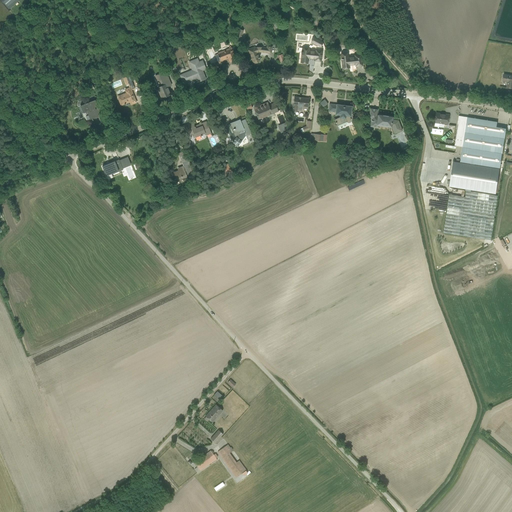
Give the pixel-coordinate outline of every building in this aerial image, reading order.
[(1,0),(10,10),(22,0),(1,0)] [(255,45),(245,49),(250,63),(258,59),(256,54),(269,56),(271,46),(255,45)] [(231,47),(211,55),(215,64),(236,58),(231,47)] [(300,49),(299,63),(306,63),(307,59),(315,60),(316,52),(307,52),(307,49),(300,49)] [(361,55),(341,55),(341,70),(347,70),(347,64),(361,64),(361,55)] [(190,71),(177,77),(182,85),(202,77),(201,73),(205,71),(200,62),(196,62),(195,59),(186,62),(190,71)] [(153,87),(156,100),(169,95),(167,87),(171,84),(165,72),(152,77),(157,86),(153,87)] [(511,76),(500,75),(500,83),(505,84),(505,89),(511,90),(511,76)] [(123,94),(113,97),(121,107),(132,104),(128,93),(130,89),(128,87),(122,90),(123,94)] [(307,98),(292,96),(291,106),(306,108),(307,98)] [(251,106),(256,117),(276,108),(273,101),(267,104),(265,100),(251,106)] [(84,111),(80,111),(86,122),(97,118),(97,110),(92,108),(91,102),(82,105),(84,111)] [(353,106),(328,104),(328,116),(339,117),(342,126),(352,124),(353,106)] [(399,118),(395,120),(395,111),(380,111),(380,107),(371,107),(371,129),(380,129),(380,124),(392,124),(397,134),(405,131),(399,118)] [(450,115),(436,113),(435,122),(448,124),(450,115)] [(243,119),(226,126),(234,145),(252,137),(243,119)] [(467,119),(466,128),(497,132),(498,123),(467,119)] [(188,141),(196,143),(210,138),(203,123),(195,126),(191,121),(179,125),(188,141)] [(461,137),(462,127),(454,126),(453,136),(461,137)] [(324,130),(315,127),(312,138),(321,140),(324,130)] [(461,139),(429,135),(424,175),(427,176),(426,185),(431,186),(429,199),(434,200),(432,215),(433,215),(432,229),(489,237),(502,132),(497,132),(466,128),(462,127),(461,137),(461,139)] [(117,160),(99,166),(103,176),(122,170),(117,160)] [(169,170),(174,184),(193,177),(187,161),(169,170)] [(222,410),(217,405),(207,416),(212,421),(222,410)] [(224,431),(220,427),(212,436),(216,440),(224,431)] [(225,445),(217,452),(237,476),(245,469),(225,445)] [(200,464),(214,455),(211,450),(197,459),(200,464)]
